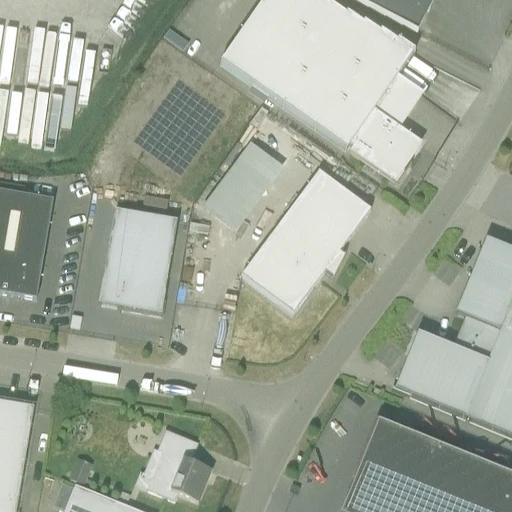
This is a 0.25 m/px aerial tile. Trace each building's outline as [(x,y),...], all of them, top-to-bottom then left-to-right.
[(265,0),(218,68),(251,90),(247,95),(263,106),(266,101),(345,155),(348,151),(351,153),(348,157),(360,165),(359,165),(368,171),(368,172),(394,190),(404,176),(400,173),(418,147),(392,129),(395,126),(397,128),(417,98),(395,82),(413,56),(396,45),(395,46),(379,36),(378,37),(362,27),(361,29),(345,18),(344,20),(328,9),(327,11),(311,0),(310,2),(307,0),(265,0)] [(346,0),(416,36),(434,0),(346,0)] [(206,216),(243,238),(284,168),(248,146),(206,216)] [(369,215),(317,176),(240,281),(291,319),(323,277),(331,283),(343,261),(337,257),(369,215)] [(24,190),(0,186),(0,298),(35,304),(52,204),(22,199),(24,190)] [(121,315),(121,313),(159,320),(162,306),(164,306),(164,305),(162,305),(163,296),(175,226),(113,215),(101,285),(100,285),(96,309),(120,313),(120,315),(121,315)] [(390,394),(511,443),(511,258),(485,247),(457,316),(458,316),(464,318),(451,351),(417,338),(418,335),(416,334),(393,392),(391,392),(390,394)] [(0,511),(14,511),(31,412),(0,407),(0,511)] [(511,511),(511,482),(376,427),(341,511),(511,511)] [(160,456),(144,495),(173,506),(176,499),(196,507),(210,475),(189,467),(197,448),(164,434),(156,454),(160,456)] [(58,511),(127,511),(73,490),(72,492),(61,487),(52,509),(58,511)]
